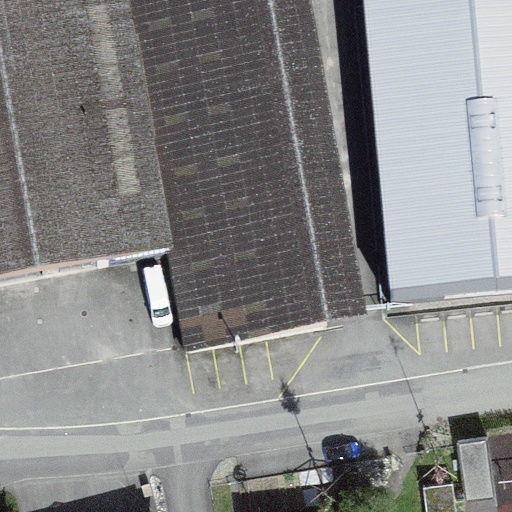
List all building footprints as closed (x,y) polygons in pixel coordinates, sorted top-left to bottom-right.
[(0,0),(0,291),(168,262),(120,0),(0,0)] [(308,0),(123,0),(189,364),(368,332),(308,0)] [(394,313),(511,302),(511,0),(469,0),(366,10),(394,313)] [(458,440),(466,499),(495,495),(487,436),(458,440)] [(426,511),(456,511),(453,481),(423,484),(426,511)]
